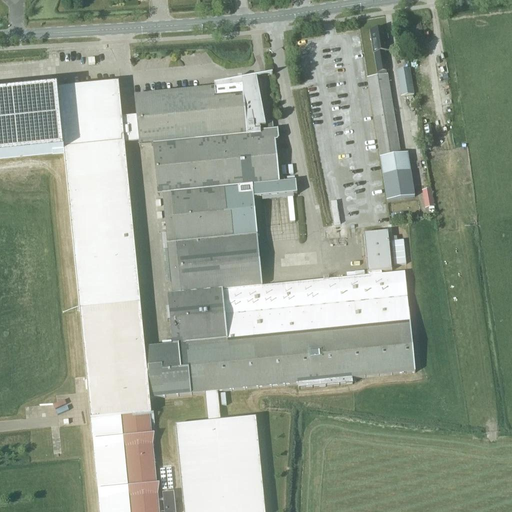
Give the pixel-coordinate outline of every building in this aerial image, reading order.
[(387,72),(384,52),(388,52),(384,29),(369,32),(373,54),(377,78),(366,79),(379,159),(386,202),(414,198),(407,155),(399,156),(386,72),(387,72)] [(400,98),(413,96),(412,87),(409,69),(396,72),(400,98)] [(58,89),(0,95),(0,159),(52,154),(52,155),(65,154),(89,403),(90,407),(100,511),(158,511),(157,495),(159,485),(156,485),(152,445),(154,435),(151,435),(148,404),(148,400),(205,394),(208,424),(175,427),(183,511),(264,511),(255,419),(220,423),(217,393),(297,385),(298,391),(352,385),(351,380),(414,374),(404,273),(381,275),(381,273),(391,272),(388,233),(363,235),(367,277),(262,287),(253,199),(297,195),(295,182),(284,183),(284,179),(280,175),(278,175),(275,142),(277,142),(279,140),(278,130),(273,131),(273,126),(259,127),(259,123),(255,79),(261,78),(265,77),(272,76),(272,75),(265,76),(261,77),(255,78),(214,86),(214,88),(147,95),(148,96),(135,97),(134,97),(136,116),(139,142),(139,147),(140,148),(140,147),(152,146),(157,196),(158,196),(162,196),(172,296),(167,297),(168,309),(165,309),(167,323),(170,323),(172,347),(143,350),(141,333),(123,144),(120,118),(117,85),(59,90),(58,89)] [(423,201),(432,200),(430,190),(421,191),(423,201)] [(162,494),(163,511),(175,511),(174,493),(162,494)]
